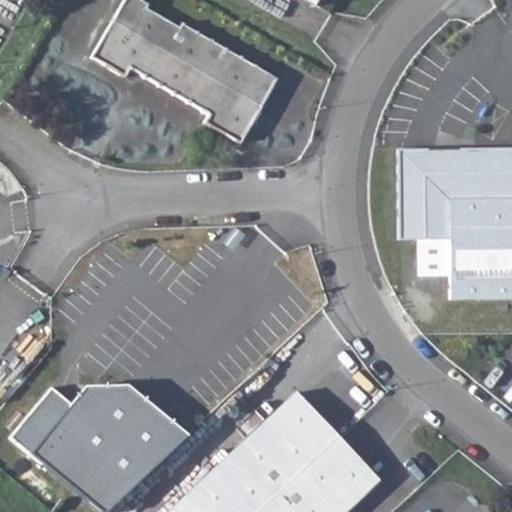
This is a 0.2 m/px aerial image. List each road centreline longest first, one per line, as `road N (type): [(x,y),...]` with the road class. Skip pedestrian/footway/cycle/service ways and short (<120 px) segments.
road 1 (residential): [(341,186),(346,253),(379,330),(511,442)]
road 2 (residential): [(341,186),(78,199)]
road 3 (residential): [(436,0),(401,34),(350,131),(341,186)]
